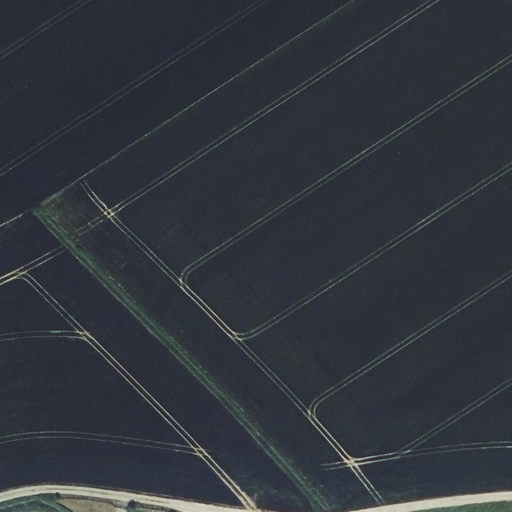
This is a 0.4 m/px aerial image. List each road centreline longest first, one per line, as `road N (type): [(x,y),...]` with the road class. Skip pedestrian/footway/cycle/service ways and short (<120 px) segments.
road 1 (track): [(0,503),(29,491),(225,511)]
road 2 (track): [(385,511),(511,495)]
